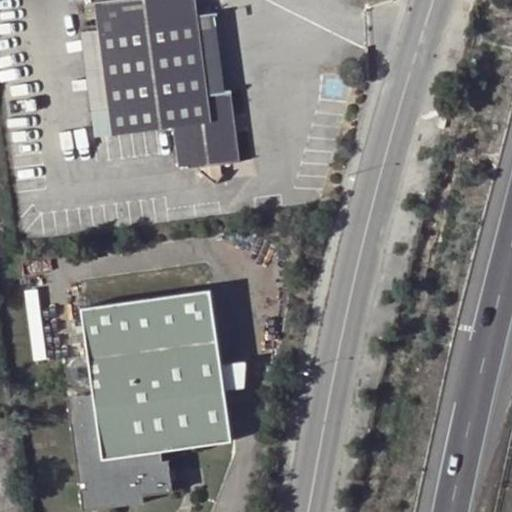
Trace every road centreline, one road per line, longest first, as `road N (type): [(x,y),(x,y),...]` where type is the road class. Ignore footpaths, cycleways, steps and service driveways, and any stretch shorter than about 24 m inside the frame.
road 1 (residential): [(303,511),(336,315),(427,0)]
road 2 (motorway): [(511,249),(452,511)]
